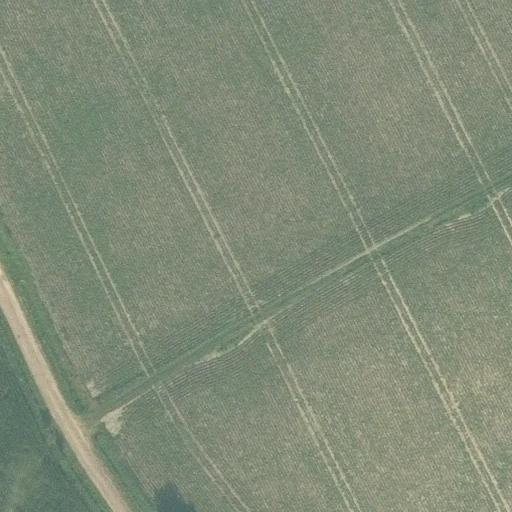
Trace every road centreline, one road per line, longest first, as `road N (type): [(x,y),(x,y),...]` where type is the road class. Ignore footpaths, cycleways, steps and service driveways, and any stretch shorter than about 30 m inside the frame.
road 1 (track): [(511,184),(70,431)]
road 2 (track): [(0,284),(70,431)]
